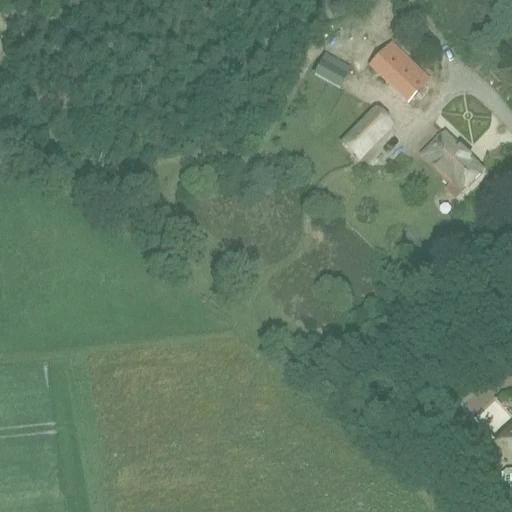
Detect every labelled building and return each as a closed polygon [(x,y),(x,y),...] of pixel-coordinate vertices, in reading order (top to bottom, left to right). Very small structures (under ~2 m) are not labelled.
[(427,83),(390,48),(373,66),(410,102),(427,83)] [(347,78),(321,63),(313,76),(339,91),(347,78)] [(360,164),(394,128),(373,108),(339,144),(360,164)] [(458,200),(484,173),(444,135),(424,157),(453,184),(447,190),(458,200)] [(496,428),(511,415),(511,412),(504,401),(486,415),(496,428)] [(506,503),(511,502),(511,434),(499,447),(511,459),(511,471),(507,471),(503,475),(502,500),(506,503)] [(451,449),(478,478),(494,464),(467,435),(451,449)]
